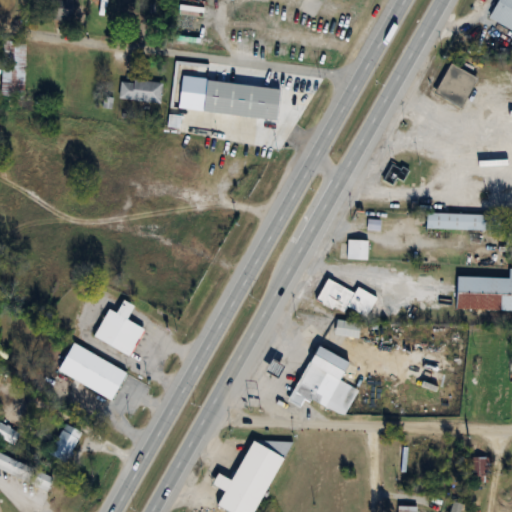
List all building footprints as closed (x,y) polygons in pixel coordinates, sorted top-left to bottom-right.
[(71,0),(43,0),(44,19),(72,19),(71,0)] [(108,0),(104,20),(128,26),(133,4),(116,0),(108,0)] [(511,0),(496,0),(487,17),(511,31),(511,0)] [(23,41),(0,41),(0,97),(23,97),(23,41)] [(161,82),(119,79),(118,99),(160,102),(161,82)] [(278,88),(205,80),(201,112),(275,120),(278,88)] [(391,187),(396,179),(401,182),(407,172),(391,163),(380,181),(391,187)] [(424,229),(486,231),(487,215),(425,213),(424,229)] [(366,260),(366,241),(346,241),(346,260),(366,260)] [(508,279),(456,277),(454,309),(511,311),(511,269),(508,269),(508,279)] [(355,289),(353,294),(325,280),(316,297),(364,320),(374,298),(355,289)] [(121,301),(115,313),(105,308),(90,336),(127,356),(142,329),(125,320),(132,307),(121,301)] [(71,342),(55,370),(108,401),(125,373),(71,342)] [(338,380),(326,373),(334,356),(315,346),(286,402),(299,408),(304,399),(324,409),(338,380)] [(0,437),(11,445),(18,434),(0,421),(0,437)] [(82,434),(65,423),(49,449),(65,460),(82,434)] [(226,511),(253,511),(286,449),(255,433),(230,481),(216,474),(211,484),(223,491),(215,506),(226,511)] [(0,470),(47,490),(53,476),(0,453),(0,470)] [(469,479),(489,479),(489,458),(469,458),(469,479)]
